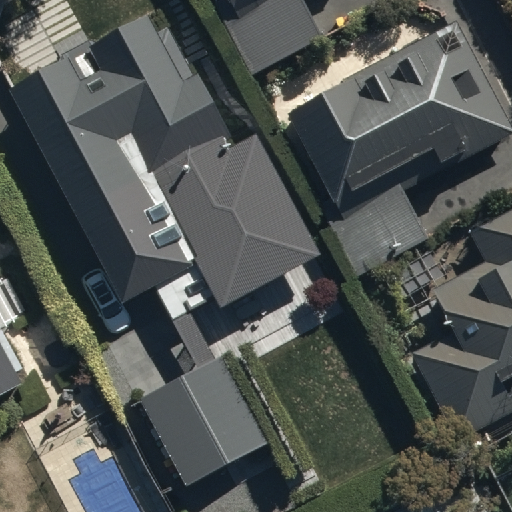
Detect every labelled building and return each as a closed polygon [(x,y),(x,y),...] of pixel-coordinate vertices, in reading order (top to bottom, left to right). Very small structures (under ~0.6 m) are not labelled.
[(301,0),(209,0),(249,74),(321,35),(301,0)] [(146,15),(11,86),(125,302),(157,285),(178,326),(162,334),(182,373),(138,397),(185,486),(269,441),(223,354),(228,352),(201,302),(214,295),(218,303),(318,250),(256,132),(234,144),(198,74),(182,82),(146,15)] [(332,197),(427,145),(433,157),(452,147),(458,159),(511,129),(511,127),(453,18),(284,109),(332,197)] [(511,206),(470,229),(484,257),(427,287),(450,330),(410,352),(455,437),(511,406),(511,206)] [(0,391),(22,380),(0,338),(0,391)]
